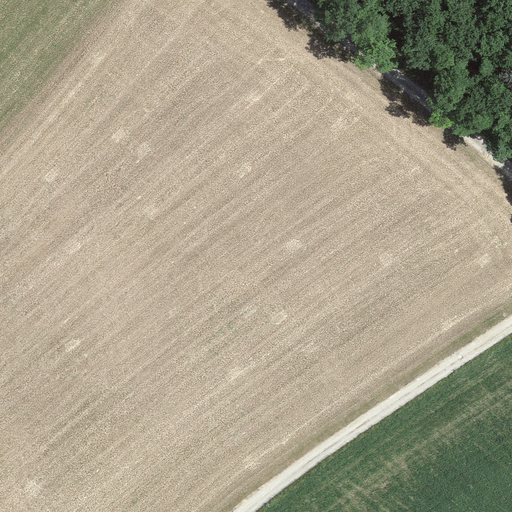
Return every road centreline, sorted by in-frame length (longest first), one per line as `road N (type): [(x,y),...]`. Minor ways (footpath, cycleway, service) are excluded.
road 1 (track): [(237,511),(511,312)]
road 2 (track): [(296,0),(511,167)]
